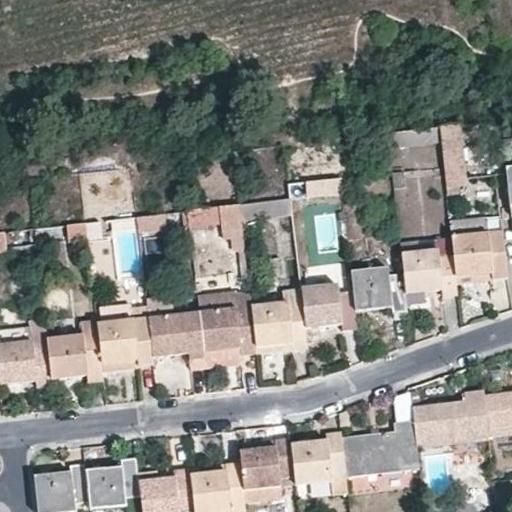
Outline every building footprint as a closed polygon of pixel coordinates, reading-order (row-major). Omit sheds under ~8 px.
[(440,145),(439,130),(388,135),(389,151),(440,145)] [(463,167),(461,148),(441,150),(443,169),(463,167)] [(394,191),(406,190),(404,173),(392,174),(394,191)] [(461,196),(460,188),(446,190),(446,197),(461,196)] [(240,207),(242,224),(293,218),(291,202),(240,207)] [(188,213),(190,230),(242,224),(240,207),(188,213)] [(138,219),(139,236),(190,230),(188,213),(138,219)] [(451,241),(456,278),(492,274),(493,282),(508,281),(505,251),(501,219),(487,220),(488,235),(451,239),(451,241)] [(450,224),(451,239),(488,235),(487,220),(450,224)] [(87,239),(100,237),(98,223),(85,225),(87,239)] [(87,239),(85,225),(67,226),(69,244),(88,242),(87,239)] [(211,247),(223,272),(238,265),(225,240),(211,247)] [(437,243),(437,252),(420,253),(419,243),(399,245),(403,276),(405,296),(442,292),(443,298),(457,296),(457,286),(456,278),(451,241),(437,243)] [(403,276),(390,277),(389,269),(352,274),(354,293),(356,312),(393,309),(394,315),(407,314),(405,296),(403,276)] [(456,278),(457,286),(493,282),(492,274),(456,278)] [(301,291),(306,330),(343,326),(344,332),(358,331),(356,312),(354,293),(340,294),(339,287),(301,291)] [(283,293),(284,305),(251,309),(256,348),(294,343),(294,350),(307,349),(306,330),(301,291),(283,293)] [(148,311),(149,321),(184,316),(184,308),(182,296),(147,301),(148,311)] [(235,299),(235,296),(198,299),(198,307),(200,315),(237,311),(235,299)] [(235,299),(237,311),(200,315),(204,354),(241,350),(242,357),(256,355),(256,348),(251,309),(250,297),(235,299)] [(184,308),(184,316),(149,321),(153,360),(190,356),(191,362),(205,360),(204,354),(200,315),(198,307),(184,308)] [(97,326),(101,366),(139,361),(140,367),(154,366),(153,360),(149,321),(148,311),(131,312),(132,322),(97,326)] [(44,321),(48,341),(82,338),(80,325),(79,319),(44,321)] [(31,323),(33,344),(0,347),(0,386),(36,382),(37,389),(52,387),(52,382),(48,341),(44,321),(31,323)] [(80,325),(82,338),(48,341),(52,382),(88,377),(88,383),(102,382),(101,366),(97,326),(96,324),(80,325)] [(256,348),(256,355),(294,350),(294,343),(256,348)] [(413,423),(416,450),(489,442),(488,438),(484,398),(483,393),(464,396),(465,405),(412,411),(413,423)] [(511,394),(484,398),(488,438),(511,434),(511,394)] [(394,425),(395,434),(341,440),(345,473),(345,478),(345,479),(418,471),(416,450),(413,423),(394,425)] [(328,443),(291,447),(292,462),(295,487),(330,483),(331,496),(347,494),(345,479),(345,478),(345,473),(341,440),(341,435),(327,437),(328,443)] [(283,499),(281,488),(280,480),(294,479),(292,462),(291,447),(290,441),(276,442),(276,448),(239,453),(240,466),(245,504),(283,499)] [(122,463),(123,469),(85,473),(89,505),(89,511),(93,511),(128,508),(127,500),(141,499),(139,483),(136,461),(122,463)] [(227,467),(228,474),(190,479),(194,508),(194,511),(245,511),(245,504),(240,466),(227,467)] [(70,468),(71,475),(36,479),(39,511),(75,511),(75,505),(89,505),(85,473),(85,467),(70,468)] [(189,471),(190,479),(228,474),(227,467),(189,471)] [(175,473),(176,479),(139,483),(141,499),(142,511),(179,511),(180,510),(194,508),(190,479),(189,471),(175,473)] [(295,487),(294,479),(280,480),(281,488),(295,487)] [(494,493),(487,494),(487,503),(495,503),(494,493)]
